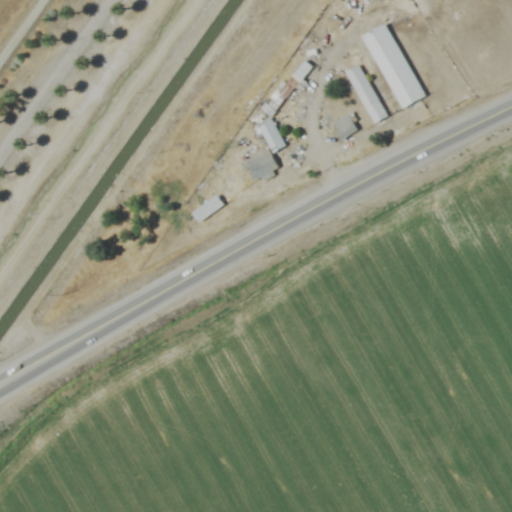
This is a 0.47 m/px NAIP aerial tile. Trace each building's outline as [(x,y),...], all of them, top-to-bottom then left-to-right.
[(399,111),(423,99),(384,24),(361,36),(399,111)] [(299,82),(311,69),(304,62),(292,75),(299,82)] [(384,120),(359,65),(345,72),(370,126),(384,120)] [(357,132),(347,115),(329,125),(339,142),(357,132)] [(270,155),(284,147),(268,119),(254,127),(270,155)] [(241,164),(253,184),(277,169),(265,149),(241,164)] [(198,225),(223,206),(215,196),(190,214),(198,225)]
